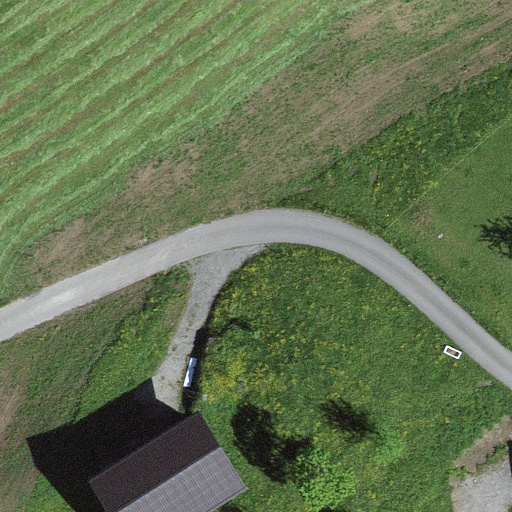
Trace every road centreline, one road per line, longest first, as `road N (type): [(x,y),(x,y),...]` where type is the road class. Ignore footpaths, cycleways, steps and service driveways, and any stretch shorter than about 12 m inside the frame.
road 1 (unclassified): [(0,325),(211,238),(291,228),(348,243),(511,368)]
road 2 (track): [(231,235),(202,288),(172,398),(109,434)]
